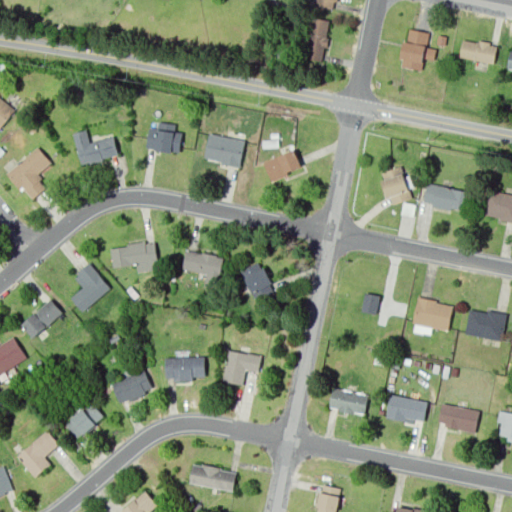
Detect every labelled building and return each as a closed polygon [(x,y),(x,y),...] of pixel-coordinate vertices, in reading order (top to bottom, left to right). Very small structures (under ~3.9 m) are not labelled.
[(338,0),(336,10),(312,4),(312,0),(338,0)] [(324,58),(300,52),(308,15),(332,20),(324,58)] [(400,64),(420,69),(423,56),(433,58),(436,47),(425,44),(427,32),(408,28),(400,64)] [(445,44),(435,42),(438,33),(448,35),(445,44)] [(458,57),(463,33),(501,41),(496,65),(458,57)] [(0,126),(0,92),(17,106),(0,126)] [(178,154),(144,146),(149,122),(184,130),(178,154)] [(71,133),(81,168),(122,156),(115,132),(89,139),(86,128),(71,133)] [(244,142),(210,134),(205,156),(239,164),(244,142)] [(272,178),(304,165),(296,144),(264,157),(272,178)] [(9,172),(35,199),(48,187),(41,179),(56,165),(38,145),(9,172)] [(415,197),(393,204),(390,196),(385,197),(379,178),(383,176),(381,171),(404,163),(415,197)] [(463,208),(423,200),(427,181),(467,189),(463,208)] [(511,218),(482,212),(487,185),(511,190),(511,218)] [(158,267),(140,269),(139,264),(109,267),(107,240),(155,235),(158,267)] [(188,248),(224,255),(219,279),(183,271),(188,248)] [(84,309),(111,286),(89,259),(76,270),(87,283),(73,295),(84,309)] [(256,299),(276,288),(261,259),(241,269),(256,299)] [(377,314),(362,311),(366,293),(381,295),(377,314)] [(449,331),(411,322),(417,294),(437,299),(436,303),(454,307),(449,331)] [(64,316),(35,338),(21,320),(50,297),(64,316)] [(466,330),(504,339),(510,311),(490,306),(489,310),(471,307),(466,330)] [(0,345),(14,338),(25,359),(0,373),(0,345)] [(245,383),(223,379),(229,349),(261,356),(259,370),(248,368),(245,383)] [(204,376),(167,378),(166,355),(203,353),(204,376)] [(156,391),(121,403),(114,380),(149,369),(156,391)] [(334,387),(368,393),(364,411),(331,405),(334,387)] [(418,418),(417,423),(387,417),(392,392),(432,401),(428,420),(418,418)] [(104,417),(75,440),(61,421),(90,399),(104,417)] [(435,419),(477,428),(481,409),(439,400),(435,419)] [(511,439),(494,436),(499,409),(511,411),(511,439)] [(52,463),(37,474),(19,452),(48,429),(61,445),(47,456),(52,463)] [(189,485),(228,492),(232,469),(194,462),(189,485)] [(0,497),(0,466),(5,465),(15,492),(0,497)] [(151,511),(162,501),(145,485),(118,511),(151,511)] [(336,511),(315,511),(320,490),(340,495),(336,511)]
